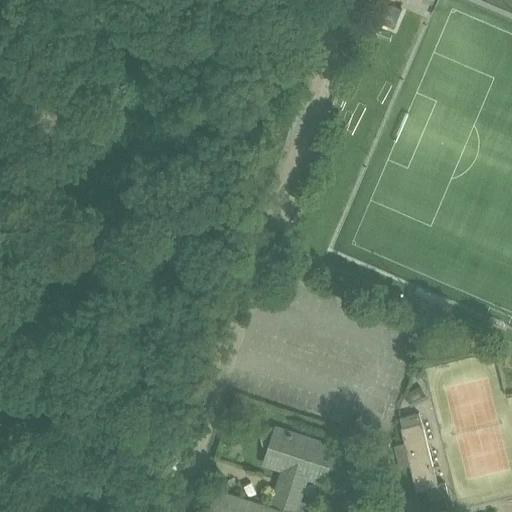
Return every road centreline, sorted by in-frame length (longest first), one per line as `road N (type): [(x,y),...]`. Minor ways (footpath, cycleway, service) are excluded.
road 1 (unclassified): [(213,392),(337,0)]
road 2 (residential): [(213,392),(174,511)]
